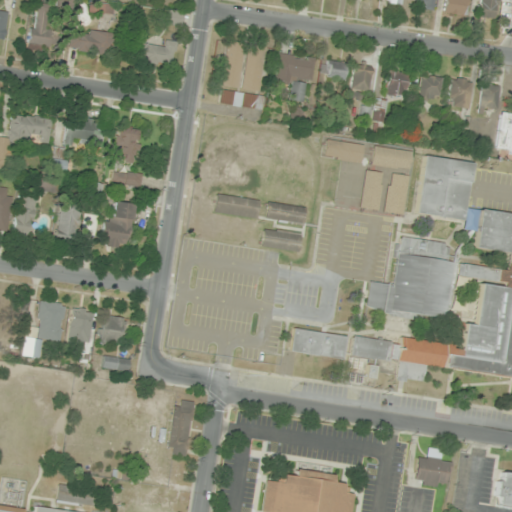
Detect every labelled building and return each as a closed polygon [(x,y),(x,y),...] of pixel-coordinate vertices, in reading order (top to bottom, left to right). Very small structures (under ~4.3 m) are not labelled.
[(434,11),(435,0),(418,0),(421,0),(419,8),(434,11)] [(466,15),(467,0),(444,0),(443,12),(466,15)] [(493,19),(496,0),(480,0),(477,16),(493,19)] [(29,47),(54,51),(57,31),(48,30),(51,7),(34,5),(29,47)] [(0,41),(3,42),(8,12),(0,10),(0,41)] [(68,48),(111,54),(113,35),(71,29),(68,48)] [(138,42),(135,58),(172,66),(176,42),(163,39),(161,47),(138,42)] [(244,43),(227,40),(220,85),(237,88),(244,43)] [(248,47),(241,89),(259,91),(265,50),(248,47)] [(314,58),(278,53),(274,80),(291,83),(289,100),(303,102),(306,81),(311,81),(314,58)] [(320,77),(344,80),(346,62),(322,59),(320,77)] [(349,97),(357,98),(358,90),(368,91),(370,66),(353,64),(349,97)] [(406,96),(406,71),(387,71),(387,96),(406,96)] [(419,100),(439,101),(440,76),(420,76),(419,100)] [(471,79),(449,78),(449,106),(470,107),(471,79)] [(496,109),(498,85),(481,84),(479,107),(496,109)] [(222,96),(221,105),(262,106),(262,95),(242,94),(241,101),(233,101),(234,96),(222,96)] [(511,112),(500,111),(495,150),(511,152),(511,112)] [(48,139),(51,119),(12,114),(8,140),(29,143),(30,137),(48,139)] [(64,144),(102,145),(103,123),(65,121),(64,144)] [(138,129),(112,129),(112,162),(138,162),(138,129)] [(8,150),(8,138),(0,137),(0,167),(14,167),(14,150),(8,150)] [(52,171),(66,171),(66,147),(51,147),(52,171)] [(472,162),(421,155),(414,213),(464,220),(472,162)] [(139,187),(141,174),(113,170),(111,183),(139,187)] [(0,230),(8,230),(9,188),(0,187),(0,230)] [(258,199),(215,194),(213,212),(256,218),(258,199)] [(37,199),(21,195),(11,231),(27,235),(37,199)] [(305,209),(267,201),(263,217),(301,225),(305,209)] [(132,203),(114,202),(112,220),(102,219),(100,246),(128,249),(132,203)] [(54,234),(72,239),(80,209),(62,204),(54,234)] [(509,377),(511,353),(511,214),(479,210),(474,249),(508,254),(506,270),(456,263),(457,256),(448,255),(449,243),(399,236),(393,282),(368,279),(365,306),(462,319),(459,345),(397,336),(397,340),(350,334),(347,354),(395,360),(393,378),(421,382),(423,366),(509,377)] [(82,231),(91,233),(94,216),(85,214),(82,231)] [(300,234),(263,229),(260,247),(297,252),(300,234)] [(63,305),(40,302),(37,328),(27,327),(26,338),(59,342),(63,305)] [(71,339),(92,337),(89,308),(68,310),(71,339)] [(121,345),(125,318),(104,314),(99,342),(121,345)] [(288,352),(341,360),(345,335),(292,327),(288,352)] [(127,373),(130,360),(104,354),(101,367),(127,373)] [(192,401),(172,399),(167,452),(187,454),(192,401)] [(66,418),(49,415),(42,453),(60,456),(66,418)] [(415,457),(423,458),(424,456),(438,458),(438,460),(449,462),(447,471),(446,471),(444,484),(435,482),(434,487),(419,484),(420,480),(411,479),(415,457)] [(178,483),(182,464),(145,457),(141,476),(178,483)] [(263,481),(273,482),(274,476),(280,477),(280,475),(292,476),(293,469),(329,475),(328,482),(340,484),(339,492),(350,494),(347,511),(263,511),(258,511),(263,481)] [(493,506),(511,507),(511,472),(496,471),(493,506)] [(94,505),(96,490),(57,485),(55,501),(94,505)]
